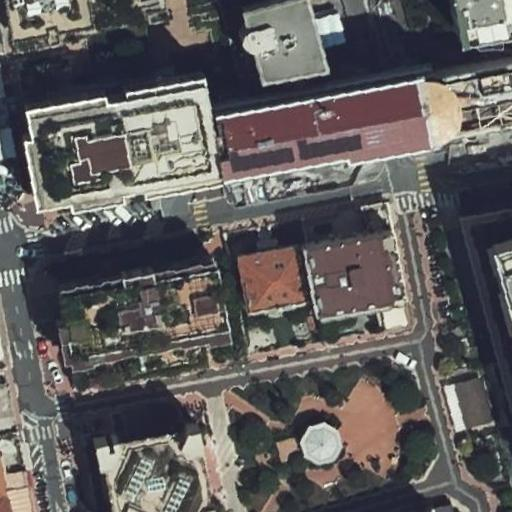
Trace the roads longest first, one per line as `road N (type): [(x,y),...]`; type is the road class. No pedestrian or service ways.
road 1 (residential): [(3,252),(402,181)]
road 2 (residential): [(38,412),(423,338)]
road 3 (residential): [(341,511),(456,479),(423,338)]
road 4 (residential): [(398,164),(355,0)]
road 5 (residential): [(38,412),(3,252)]
road 6 (residential): [(423,338),(402,181)]
